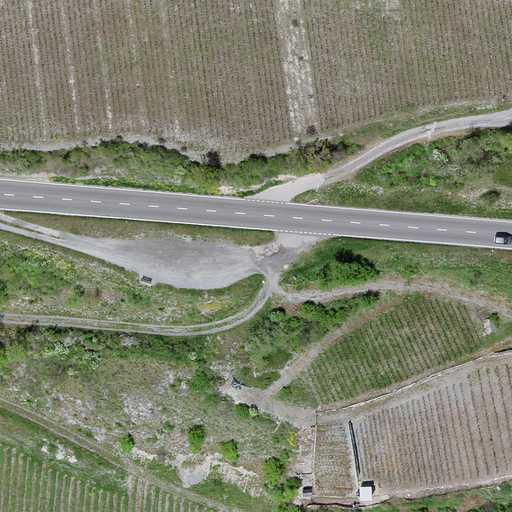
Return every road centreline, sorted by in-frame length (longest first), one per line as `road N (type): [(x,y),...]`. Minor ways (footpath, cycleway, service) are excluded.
road 1 (secondary): [(0,191),(511,237)]
road 2 (track): [(277,259),(233,321),(160,325),(0,314)]
road 3 (track): [(511,114),(421,127),(249,212)]
road 4 (track): [(0,384),(144,454)]
